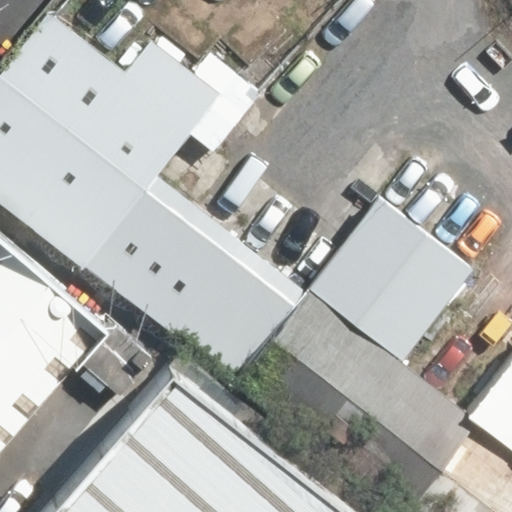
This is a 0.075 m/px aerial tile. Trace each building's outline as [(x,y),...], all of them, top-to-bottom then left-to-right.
[(0,80),(130,182),(140,168),(175,124),(211,152),(264,83),(213,43),(189,74),(130,28),(100,65),(41,20),(0,73),(0,80)] [(130,182),(0,80),(0,213),(220,384),(294,288),(140,168),(130,182)] [(377,195),(302,292),(395,363),(470,266),(377,195)] [(0,431),(92,320),(0,236),(0,431)] [(511,511),(511,451),(302,292),(238,376),(418,511),(511,511)] [(328,511),(136,361),(9,511),(328,511)]
